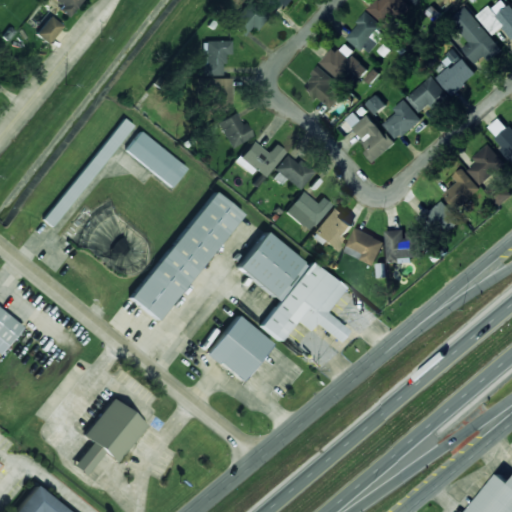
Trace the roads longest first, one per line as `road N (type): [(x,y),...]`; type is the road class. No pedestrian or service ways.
road 1 (secondary): [(511,246),(192,511)]
road 2 (residential): [(484,110),(381,197),(266,80),(337,0)]
road 3 (residential): [(260,456),(0,244)]
road 4 (motorway): [(511,307),(264,511)]
road 5 (motorway): [(330,511),(511,359)]
road 6 (motorway): [(511,274),(321,405)]
road 7 (motorway): [(358,511),(511,408)]
road 8 (residential): [(0,139),(109,0)]
road 9 (secondary): [(401,511),(511,418)]
